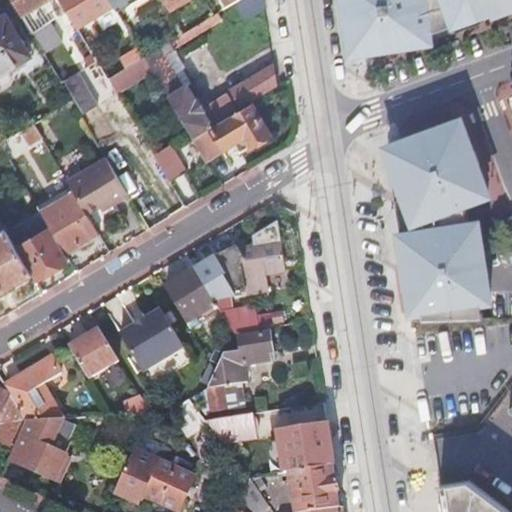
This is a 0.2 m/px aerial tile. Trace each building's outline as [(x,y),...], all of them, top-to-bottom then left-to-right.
[(10,0),(20,15),(40,3),(44,9),(50,5),(46,0),(10,0)] [(78,29),(115,8),(110,0),(60,0),(64,6),(67,11),(78,29)] [(136,0),(110,0),(115,8),(117,12),(136,0)] [(223,0),(228,9),(235,4),(242,0),(223,0)] [(262,0),(242,0),(235,4),(244,19),(263,7),(262,0)] [(511,0),(343,0),(348,31),(350,42),(352,55),(422,44),(431,42),(457,33),(455,26),(481,17),(491,13),(494,19),(507,14),(511,12),(511,0)] [(222,23),(217,15),(183,36),(146,58),(153,70),(154,72),(194,139),(196,139),(213,129),(204,114),(206,113),(205,110),(200,102),(199,101),(197,102),(188,88),(184,90),(165,60),(176,53),(175,51),(222,23)] [(455,26),(457,33),(484,23),(481,17),(455,26)] [(0,76),(32,58),(7,18),(0,21),(0,76)] [(51,24),(33,34),(45,53),(62,43),(51,24)] [(145,59),(138,47),(119,58),(126,70),(138,63),(145,59)] [(153,70),(146,58),(145,59),(138,63),(126,70),(109,81),(117,94),(154,72),(153,70)] [(276,89),(273,66),(233,91),(244,108),(276,89)] [(98,105),(79,74),(64,83),(84,114),(98,105)] [(204,100),(200,102),(205,110),(209,108),(204,100)] [(269,136),(252,106),(213,129),(196,139),(194,139),(208,161),(225,151),(235,145),(240,153),(269,136)] [(483,319),(481,303),(478,286),(487,285),(481,243),(472,245),(469,225),(465,204),(487,196),(460,122),(386,149),(395,173),(390,174),(413,321),(415,321),(430,321),(483,319)] [(29,146),(42,138),(35,125),(21,133),(29,146)] [(0,164),(9,159),(1,145),(0,145),(0,164)] [(240,153),(235,145),(225,151),(230,160),(240,153)] [(154,157),(170,183),(186,174),(170,147),(154,157)] [(111,206),(129,196),(107,160),(69,182),(72,188),(88,215),(104,205),(109,203),(111,206)] [(67,256),(100,236),(88,215),(72,188),(38,208),(40,212),(67,256)] [(37,280),(70,261),(67,256),(40,212),(7,232),(17,250),(18,249),(37,280)] [(477,224),(469,225),(472,245),(481,243),(477,224)] [(0,296),(34,277),(17,250),(7,232),(0,236),(0,296)] [(284,273),(280,244),(239,251),(244,279),(247,297),(268,293),(265,276),(284,273)] [(166,291),(187,325),(217,307),(197,273),(166,291)] [(487,285),(478,286),(481,303),(490,302),(487,285)] [(120,336),(143,375),(184,350),(161,311),(120,336)] [(88,380),(118,362),(99,331),(70,349),(88,380)] [(241,340),(240,336),(234,337),(216,375),(209,390),(209,398),(211,413),(245,409),(241,385),(248,384),(245,367),(270,362),(269,354),(273,354),(270,335),(241,340)] [(51,360),(5,387),(12,400),(26,423),(62,421),(42,387),(60,376),(51,360)] [(200,416),(211,413),(209,398),(209,390),(190,401),(200,416)] [(0,434),(0,442),(14,450),(26,423),(12,400),(0,394),(0,422),(4,425),(1,432),(0,434)] [(125,417),(149,416),(139,398),(122,404),(125,417)] [(207,426),(205,422),(200,416),(190,401),(171,412),(187,438),(207,426)] [(256,439),(252,415),(205,422),(207,426),(208,426),(222,445),(256,439)] [(24,458),(20,466),(46,477),(55,481),(57,476),(66,457),(51,450),(52,449),(50,448),(56,436),(70,443),(77,428),(71,425),(63,421),(62,421),(26,423),(14,450),(12,453),(24,458)] [(289,474),(334,467),(327,426),(273,434),(280,476),(289,474)] [(134,451),(114,494),(139,506),(143,497),(177,511),(178,511),(194,477),(134,451)] [(12,453),(9,461),(20,466),(24,458),(12,453)] [(57,476),(55,481),(60,483),(71,460),(66,457),(57,476)] [(320,511),(340,509),(334,467),(289,474),(294,509),(283,511),(282,511),(320,511)] [(262,468),(241,471),(249,481),(259,480),(264,479),(262,468)] [(259,495),(259,480),(249,481),(259,495)] [(259,495),(249,481),(241,498),(252,511),(264,511),(269,509),(259,495)] [(442,485),(438,486),(442,511),(503,511),(455,489),(454,483),(442,485)]
